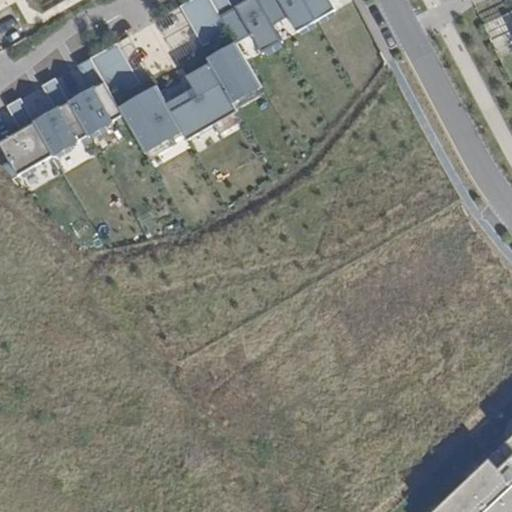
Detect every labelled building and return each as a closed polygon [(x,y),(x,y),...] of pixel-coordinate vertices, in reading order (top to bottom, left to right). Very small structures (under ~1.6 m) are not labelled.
[(221,16),(212,0),(192,0),(181,7),(203,45),(229,29),(221,16)] [(212,0),(221,16),(235,8),(232,3),(230,0),(212,0)] [(248,0),(235,8),(221,16),(229,29),(237,43),(250,35),(261,54),(282,41),(273,25),(258,0),(248,0)] [(258,0),(273,25),(287,17),(296,33),(317,21),(305,0),(258,0)] [(305,0),(317,21),(334,11),(328,0),(305,0)] [(203,45),(181,7),(156,21),(179,59),(203,45)] [(511,44),(511,12),(484,25),(496,52),(511,44)] [(132,35),(118,43),(141,83),(155,75),(132,35)] [(118,43),(91,58),(105,82),(114,98),(141,83),(118,43)] [(187,141),(237,112),(232,102),(261,86),(247,62),(237,43),(208,60),(210,63),(187,76),(198,97),(171,112),(168,106),(188,95),(184,87),(164,98),(158,87),(120,109),(124,115),(135,134),(145,152),(181,131),(187,141)] [(105,82),(91,58),(80,65),(91,85),(93,89),(105,82)] [(68,98),(56,78),(44,85),(55,104),(58,109),(70,102),(68,98)] [(70,102),(89,135),(124,115),(120,109),(114,98),(105,82),(93,89),(70,102)] [(91,85),(68,98),(70,102),(93,89),(91,85)] [(32,118),(21,99),(8,106),(19,124),(22,130),(35,122),(32,118)] [(35,122),(54,155),(89,135),(70,102),(58,109),(35,122)] [(58,109),(55,104),(32,118),(35,122),(58,109)] [(0,166),(9,181),(54,155),(35,122),(22,130),(0,142),(0,147),(8,162),(0,166)] [(0,142),(22,130),(19,124),(0,135),(0,142)] [(440,506),(433,511),(511,511),(511,437),(509,440),(511,443),(511,456),(510,458),(506,454),(501,448),(440,506)] [(511,443),(509,440),(501,448),(506,454),(511,447),(511,443)] [(426,511),(433,511),(440,506),(436,503),(426,511)]
